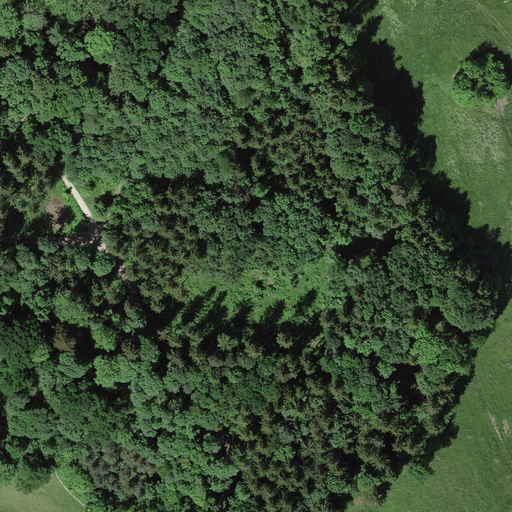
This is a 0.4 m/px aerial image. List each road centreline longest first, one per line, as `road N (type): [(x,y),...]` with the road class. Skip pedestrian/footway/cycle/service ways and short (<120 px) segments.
road 1 (track): [(269,511),(99,236)]
road 2 (track): [(119,187),(177,0)]
road 3 (track): [(99,236),(0,89)]
